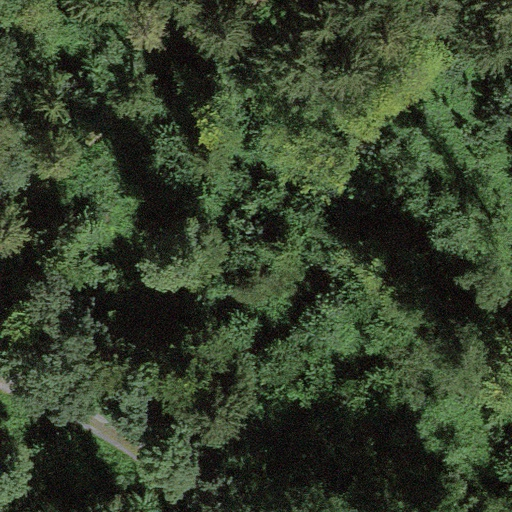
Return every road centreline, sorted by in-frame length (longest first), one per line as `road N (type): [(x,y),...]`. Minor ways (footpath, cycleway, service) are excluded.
road 1 (track): [(0,212),(204,0)]
road 2 (track): [(0,372),(123,416),(253,511)]
